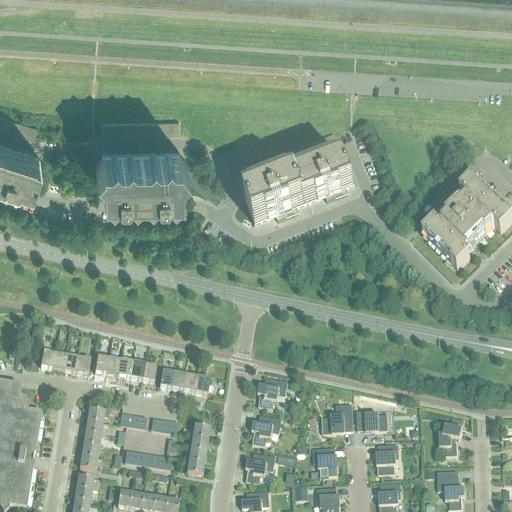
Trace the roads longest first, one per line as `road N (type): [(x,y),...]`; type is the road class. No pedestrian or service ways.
road 1 (residential): [(233,198),(220,167),(196,147),(30,146),(0,136)]
road 2 (secondary): [(511,350),(254,299)]
road 3 (secondary): [(254,299),(0,243)]
road 4 (residential): [(220,220),(185,206),(64,205),(0,187)]
road 5 (residential): [(220,511),(254,299)]
road 6 (residential): [(511,91),(300,71)]
road 7 (residential): [(357,208),(366,192),(351,159),(339,157),(233,198)]
road 8 (residential): [(220,220),(248,241),(267,241),(357,208)]
road 9 (residential): [(461,299),(357,208)]
road 10 (residential): [(202,409),(72,387)]
road 11 (residential): [(52,511),(72,387)]
